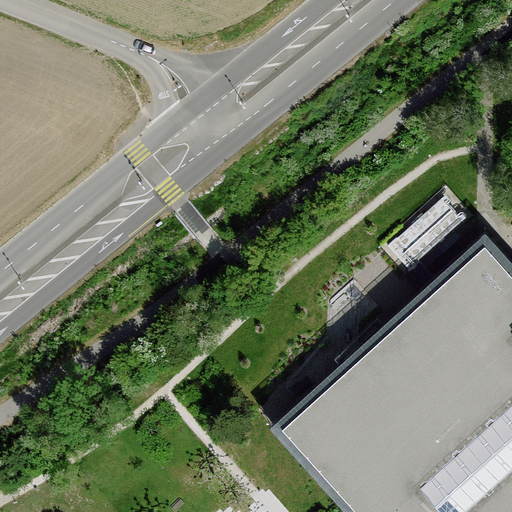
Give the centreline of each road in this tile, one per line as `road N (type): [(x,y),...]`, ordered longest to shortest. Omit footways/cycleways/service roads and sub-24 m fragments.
road 1 (secondary): [(0,322),(219,144)]
road 2 (secondary): [(204,108),(0,273)]
road 3 (unclassified): [(204,108),(165,65),(5,0)]
road 4 (secondary): [(219,144),(399,0)]
road 5 (secondary): [(337,0),(204,108)]
